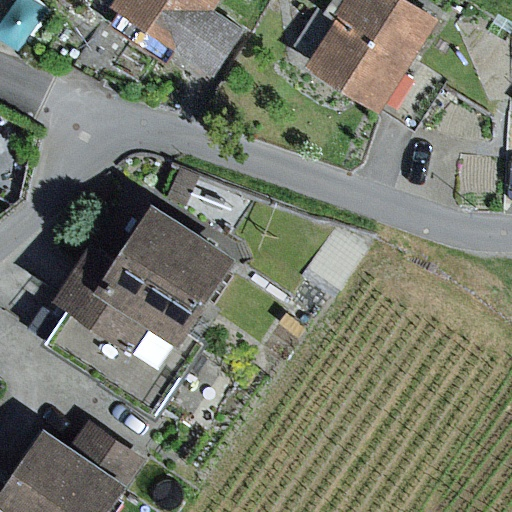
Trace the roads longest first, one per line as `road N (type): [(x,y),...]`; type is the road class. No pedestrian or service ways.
road 1 (residential): [(104,116),(471,232),(511,236)]
road 2 (residential): [(0,247),(55,197),(104,116)]
